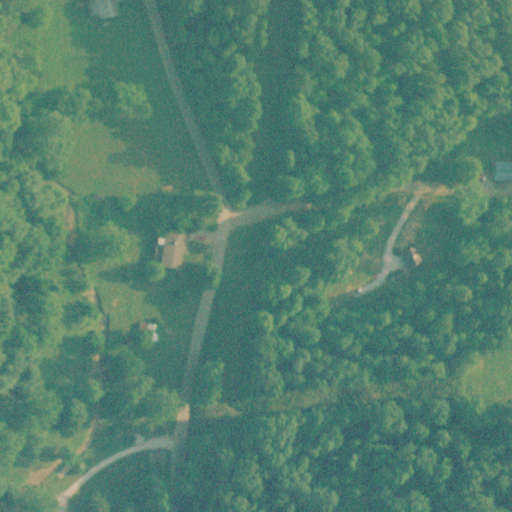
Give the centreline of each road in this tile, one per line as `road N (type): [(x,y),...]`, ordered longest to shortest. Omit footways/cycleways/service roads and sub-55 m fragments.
road 1 (residential): [(178,467),(221,210)]
road 2 (residential): [(221,210),(151,0)]
